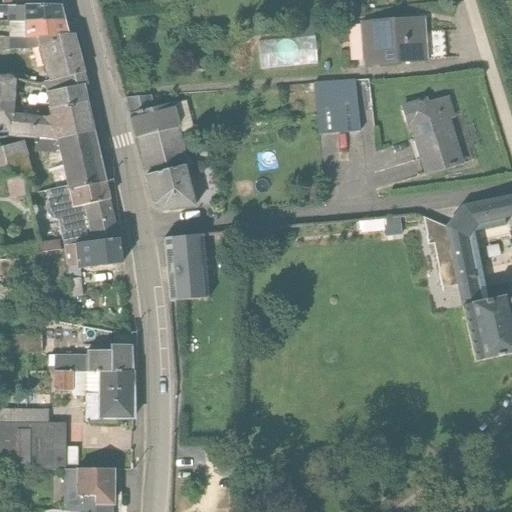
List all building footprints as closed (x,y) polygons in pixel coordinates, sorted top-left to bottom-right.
[(56,0),(44,0),(47,5),(23,5),(22,9),(15,8),(0,7),(0,15),(7,15),(7,23),(23,24),(35,24),(64,24),(63,22),(62,20),(61,15),(59,10),(58,5),(56,0)] [(183,18),(176,20),(177,30),(185,28),(183,18)] [(310,19),(290,21),(291,38),(312,36),(310,19)] [(423,19),(357,24),(360,69),(426,64),(423,19)] [(23,24),(7,23),(7,38),(2,38),(2,47),(2,51),(26,51),(37,47),(42,69),(44,68),(61,64),(75,60),(81,59),(76,42),(75,41),(73,34),(67,35),(64,24),(35,24),(23,24)] [(65,101),(84,99),(81,86),(89,85),(81,59),(75,60),(61,64),(44,68),(42,69),(44,82),(51,88),(54,103),(65,101)] [(0,135),(10,135),(33,132),(47,130),(57,128),(70,126),(90,122),(84,99),(65,101),(54,103),(51,88),(44,82),(39,82),(47,117),(12,114),(12,109),(13,95),(14,87),(14,80),(0,77),(0,135)] [(353,82),(311,85),(316,137),(358,134),(353,82)] [(128,116),(153,110),(149,97),(124,100),(128,116)] [(424,100),(398,107),(405,129),(407,128),(422,178),(461,166),(448,121),(453,119),(447,98),(436,101),(426,104),(424,100)] [(172,109),(176,127),(179,134),(192,131),(185,102),(171,105),(172,109)] [(153,110),(128,116),(129,120),(134,138),(176,127),(172,109),(171,105),(153,110)] [(100,165),(90,122),(70,126),(57,128),(47,130),(33,132),(10,135),(0,135),(0,172),(20,166),(23,178),(24,186),(33,185),(33,183),(28,159),(25,150),(23,140),(23,139),(32,139),(30,149),(45,152),(46,158),(52,179),(52,181),(67,179),(68,183),(103,175),(102,171),(100,165)] [(176,127),(134,138),(144,177),(183,167),(188,165),(179,134),(176,127)] [(20,166),(0,172),(0,183),(5,183),(6,190),(8,200),(23,196),(34,190),(33,185),(24,186),(23,178),(20,166)] [(183,167),(144,177),(152,206),(160,212),(194,209),(183,167)] [(67,179),(52,181),(54,189),(52,189),(46,190),(43,211),(47,217),(51,220),(56,220),(57,225),(57,228),(59,240),(75,238),(77,238),(116,233),(114,222),(110,207),(105,184),(103,175),(68,183),(67,179)] [(443,229),(454,285),(459,307),(478,303),(466,240),(476,227),(511,217),(511,196),(459,207),(444,228),(443,229)] [(441,289),(454,285),(443,229),(425,220),(422,219),(427,247),(431,245),(441,289)] [(75,238),(59,240),(63,268),(68,298),(81,296),(79,267),(118,266),(118,239),(116,233),(77,238),(75,238)] [(202,236),(162,240),(168,303),(207,300),(202,236)] [(57,241),(6,250),(8,260),(59,251),(57,241)] [(478,303),(459,307),(472,365),(511,355),(511,303),(510,296),(478,303)] [(0,337),(0,354),(40,355),(40,338),(0,337)] [(85,356),(85,373),(96,375),(130,373),(129,347),(108,347),(108,353),(85,352),(85,356)] [(52,357),(52,366),(52,373),(71,373),(85,373),(85,356),(52,357)] [(52,366),(52,357),(42,357),(42,366),(52,366)] [(71,373),(52,373),(52,393),(71,393),(71,373)] [(85,373),(71,373),(71,393),(70,397),(82,398),(83,426),(115,426),(115,422),(96,422),(96,375),(85,373)] [(96,422),(115,422),(132,422),(130,373),(96,375),(96,422)] [(63,472),(63,448),(63,425),(47,425),(46,412),(0,411),(0,471),(15,471),(52,471),(63,472)] [(63,448),(63,472),(74,472),(74,470),(78,470),(77,449),(63,448)] [(74,472),(74,499),(85,499),(92,499),(92,508),(111,508),(113,508),(113,471),(78,470),(74,470),(74,472)] [(66,511),(67,500),(74,501),(74,499),(74,472),(63,472),(62,511),(65,511),(66,511)] [(74,511),(111,511),(111,508),(92,508),(92,499),(85,499),(74,499),(74,501),(74,511)] [(67,500),(66,511),(65,511),(51,511),(46,511),(74,511),(74,501),(67,500)]
